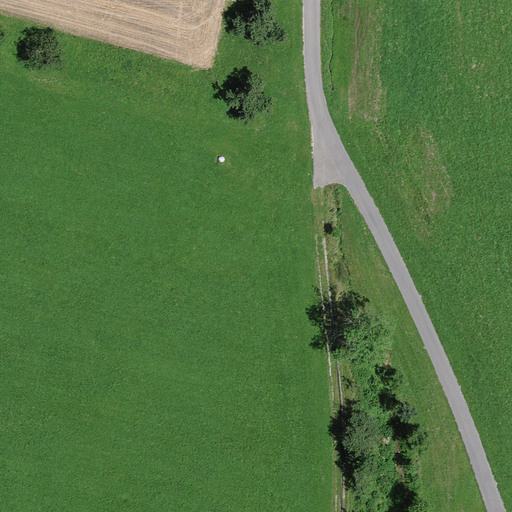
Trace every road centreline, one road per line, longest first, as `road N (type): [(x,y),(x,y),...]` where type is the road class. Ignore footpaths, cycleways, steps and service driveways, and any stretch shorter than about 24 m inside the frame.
road 1 (track): [(496,511),(433,337),(326,127),(315,88),(313,0)]
road 2 (track): [(326,127),(321,206),(335,336),(339,511)]
